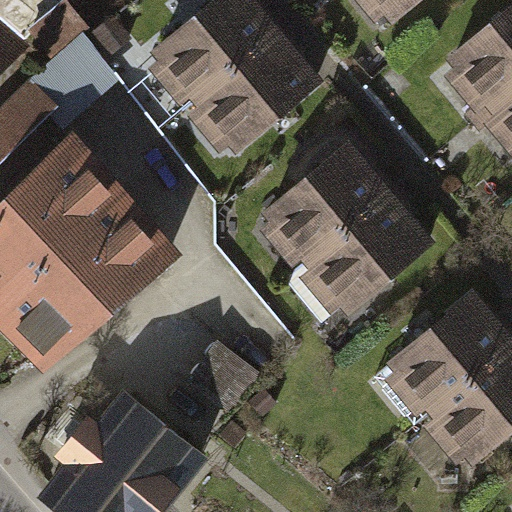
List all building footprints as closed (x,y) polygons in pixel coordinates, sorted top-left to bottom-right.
[(289,39),(256,0),(232,0),(156,63),(199,114),(289,39)] [(359,0),(393,39),(439,0),(359,0)] [(511,103),(511,16),(447,69),(490,121),(511,103)] [(0,68),(21,45),(0,26),(0,68)] [(332,91),(289,39),(199,114),(241,165),(332,91)] [(511,103),(490,121),(511,148),(511,103)] [(0,204),(0,316),(125,199),(69,140),(0,204)] [(400,199),(356,148),(266,225),(309,276),(400,199)] [(181,259),(125,199),(0,316),(0,336),(46,386),(181,259)] [(444,251),(400,199),(309,276),(353,327),(444,251)] [(511,363),(511,330),(486,299),(387,380),(429,431),(511,363)] [(511,448),(511,363),(429,431),(472,482),(511,448)] [(67,511),(156,511),(201,457),(127,398),(48,497),(67,511)]
